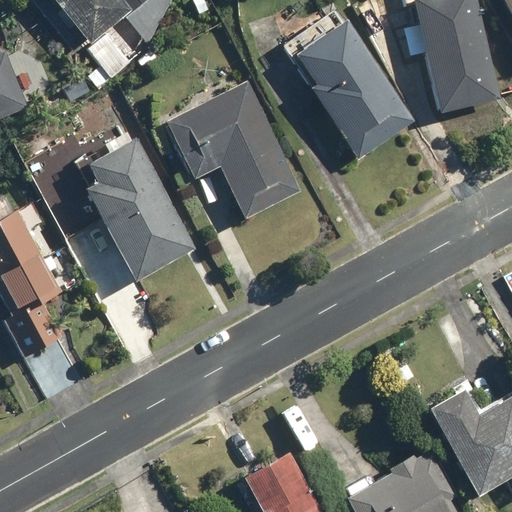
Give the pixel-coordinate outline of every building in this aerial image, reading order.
[(27,0),(72,52),(84,42),(89,48),(144,0),(27,0)] [(474,0),(403,0),(433,120),(500,103),(474,0)] [(511,0),(495,0),(511,29),(511,0)] [(343,22),(290,58),(311,88),(304,92),(353,163),(411,123),(343,22)] [(85,52),(110,80),(128,64),(104,35),(85,52)] [(0,121),(26,110),(1,53),(0,53),(0,121)] [(243,82),(160,123),(190,184),(216,171),(243,224),(300,196),(243,82)] [(131,140),(84,167),(93,183),(82,189),(134,284),(192,252),(131,140)] [(64,293),(18,211),(0,220),(0,292),(13,315),(3,320),(47,398),(82,379),(59,339),(62,337),(43,304),(64,293)] [(511,480),(511,388),(476,409),(462,386),(424,408),(474,495),(509,476),(511,480)] [(318,511),(285,450),(238,475),(257,511),(318,511)] [(408,454),(385,467),(389,473),(342,500),(349,511),(462,511),(427,451),(412,459),(408,454)]
